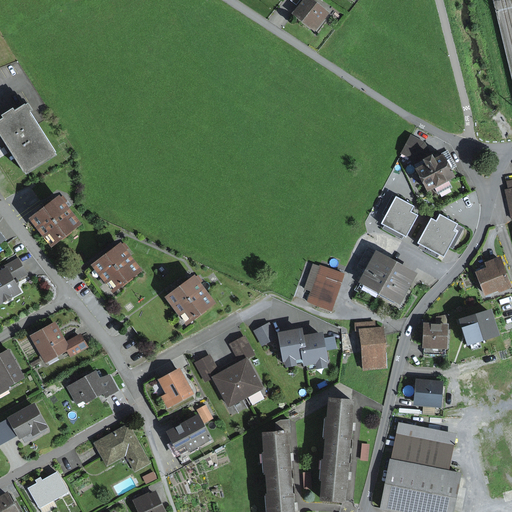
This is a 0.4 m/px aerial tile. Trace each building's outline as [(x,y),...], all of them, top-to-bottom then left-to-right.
[(304,0),(294,14),(314,30),(328,13),(311,0),(304,0)] [(30,103),(0,122),(0,124),(32,174),(63,155),(30,103)] [(409,157),(416,170),(426,165),(424,160),(431,156),(424,143),(411,136),(401,153),(409,157)] [(426,165),(416,170),(427,191),(453,177),(442,156),(433,160),(432,158),(431,156),(424,160),(426,165)] [(381,224),(406,237),(412,227),(418,216),(411,212),(414,206),(396,197),(381,224)] [(62,198),(38,215),(59,244),(82,227),(62,198)] [(423,231),(417,244),(443,258),(457,232),(454,231),(457,224),(439,214),(436,221),(431,218),(423,231)] [(123,247),(100,261),(118,291),(142,276),(123,247)] [(386,263),(365,251),(358,265),(368,271),(358,287),(376,297),(395,264),(389,262),(386,263)] [(22,261),(0,272),(0,304),(26,291),(19,279),(29,274),(22,261)] [(491,268),(476,273),(485,295),(510,285),(502,263),(491,268)] [(347,273),(321,264),(308,304),(333,312),(347,273)] [(413,275),(395,264),(376,297),(402,311),(409,298),(402,294),(405,290),(413,275)] [(198,275),(171,294),(190,322),(217,303),(198,275)] [(493,310),(463,318),(470,343),(500,334),(493,310)] [(56,321),(30,334),(46,365),(85,345),(79,333),(65,339),(56,321)] [(268,324),(255,331),(263,345),(276,338),(268,324)] [(449,329),(425,326),(422,347),(447,350),(449,329)] [(382,329),(360,330),(362,370),(384,369),(382,329)] [(297,332),(281,335),(285,360),(305,356),(302,339),(300,331),(297,332)] [(308,337),(302,339),(305,356),(306,363),(326,360),(321,335),(308,337)] [(244,337),(231,344),(238,357),(251,350),(244,337)] [(11,351),(0,357),(0,392),(26,379),(11,351)] [(196,363),(204,376),(217,369),(210,356),(196,363)] [(89,357),(62,373),(73,391),(100,374),(89,357)] [(239,364),(230,369),(246,397),(262,388),(247,360),(239,364)] [(177,369),(155,381),(162,394),(157,396),(165,410),(192,396),(177,369)] [(223,373),(213,378),(229,406),(246,397),(230,369),(223,373)] [(446,382),(418,379),(415,403),(443,406),(446,382)] [(35,402),(10,418),(20,435),(25,443),(51,427),(35,402)] [(327,403),(323,451),(349,453),(353,405),(327,403)] [(198,414),(168,430),(181,455),(211,438),(198,414)] [(0,447),(20,435),(10,418),(0,424),(0,447)] [(457,433),(398,422),(381,509),(398,511),(452,511),(460,475),(449,472),(457,433)] [(130,427),(98,444),(108,463),(125,454),(134,473),(150,465),(130,427)] [(269,432),(273,484),(299,482),(295,430),(269,432)] [(323,451),(320,497),(345,499),(349,453),(323,451)] [(55,473),(31,487),(43,508),(67,494),(55,473)] [(273,484),(275,511),(301,511),(299,482),(273,484)] [(20,511),(12,496),(0,501),(0,511),(20,511)] [(163,511),(157,497),(136,505),(138,511),(163,511)]
